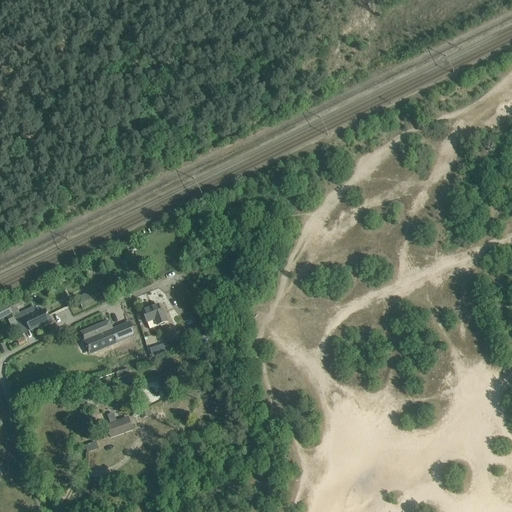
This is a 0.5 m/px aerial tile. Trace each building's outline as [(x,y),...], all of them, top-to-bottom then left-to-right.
[(102,258),(92,263),(96,271),(106,266),(109,264),(106,257),(102,258)] [(97,278),(91,264),(85,267),(91,281),(97,278)] [(52,282),(54,287),(66,281),(64,276),(52,282)] [(55,301),(59,299),(53,285),(49,287),(55,301)] [(90,292),(78,297),(84,309),(95,303),(90,292)] [(14,301),(8,304),(13,314),(18,311),(16,307),(14,301)] [(8,304),(0,307),(0,320),(2,319),(13,314),(8,304)] [(132,305),(126,307),(129,317),(135,315),(132,305)] [(144,311),(143,311),(144,314),(146,321),(147,323),(155,320),(157,326),(168,322),(165,314),(162,315),(158,305),(144,311)] [(19,311),(13,314),(14,317),(17,323),(25,319),(26,322),(30,331),(37,328),(39,330),(53,323),(46,310),(37,314),(34,307),(20,314),(19,311)] [(105,323),(82,332),(86,340),(85,341),(84,343),(87,352),(89,356),(136,337),(134,332),(130,323),(109,332),(105,323)] [(202,325),(184,331),(188,344),(206,339),(202,325)] [(140,341),(120,350),(126,363),(146,354),(140,341)] [(161,345),(149,349),(151,356),(163,352),(161,345)] [(117,357),(107,361),(111,371),(121,367),(117,357)] [(128,369),(115,373),(117,379),(130,375),(128,369)] [(86,381),(80,393),(84,396),(82,401),(88,404),(94,393),(97,394),(99,390),(96,389),(97,387),(86,381)] [(144,399),(136,401),(142,419),(144,419),(152,416),(150,410),(148,410),(144,399)] [(129,417),(106,425),(108,431),(111,438),(133,430),(131,423),(129,417)] [(96,441),(85,445),(87,452),(98,448),(96,441)]
